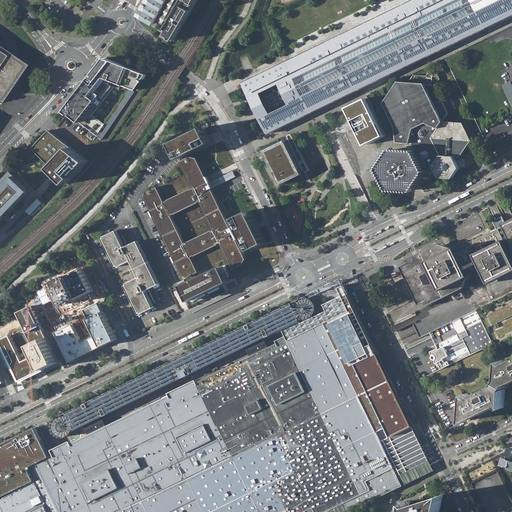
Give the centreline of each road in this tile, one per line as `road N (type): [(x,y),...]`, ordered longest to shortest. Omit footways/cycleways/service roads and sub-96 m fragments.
road 1 (tertiary): [(0,431),(307,281)]
road 2 (tertiary): [(294,274),(0,417)]
road 3 (residential): [(140,33),(221,115),(298,267)]
road 4 (residential): [(348,270),(440,457)]
road 5 (tertiary): [(511,169),(383,224),(348,250)]
road 6 (tertiary): [(354,258),(374,257),(511,182)]
